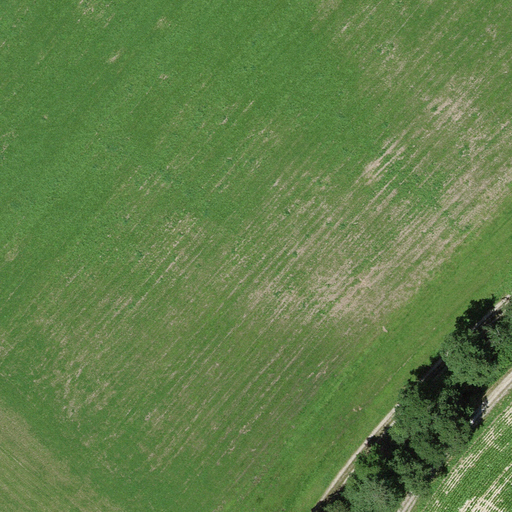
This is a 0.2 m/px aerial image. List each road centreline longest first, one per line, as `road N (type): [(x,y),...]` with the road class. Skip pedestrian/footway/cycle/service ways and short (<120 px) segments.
road 1 (track): [(320,511),(421,385),(511,300)]
road 2 (track): [(511,376),(403,511)]
